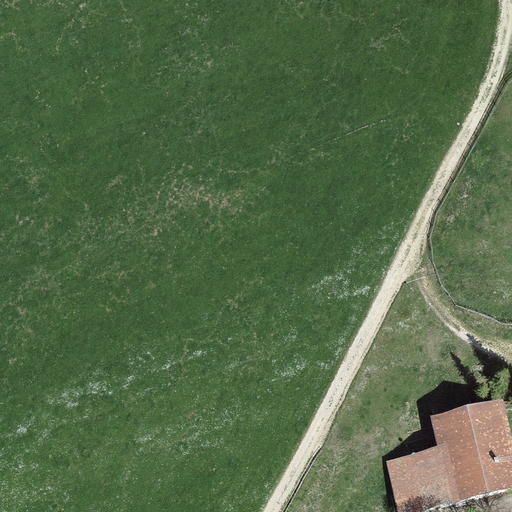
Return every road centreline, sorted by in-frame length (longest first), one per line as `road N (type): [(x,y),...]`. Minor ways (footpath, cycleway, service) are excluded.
road 1 (track): [(275,511),(506,58),(511,3)]
road 2 (track): [(412,232),(418,280),(444,325),(511,357)]
